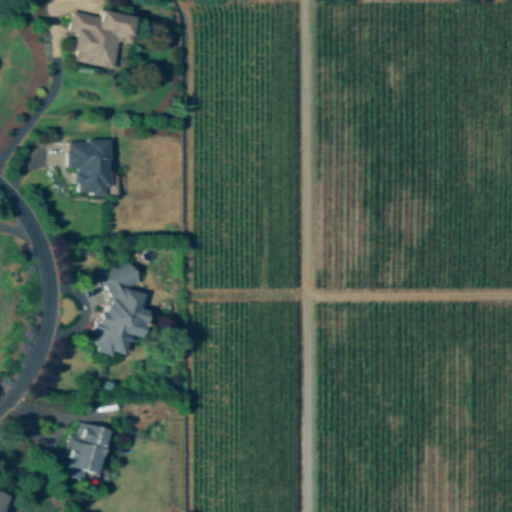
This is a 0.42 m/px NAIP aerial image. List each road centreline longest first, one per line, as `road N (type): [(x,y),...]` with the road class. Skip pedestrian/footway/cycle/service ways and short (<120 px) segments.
road 1 (residential): [(304,511),(303,0)]
road 2 (residential): [(0,408),(42,348),(50,293),(29,227),(0,188)]
